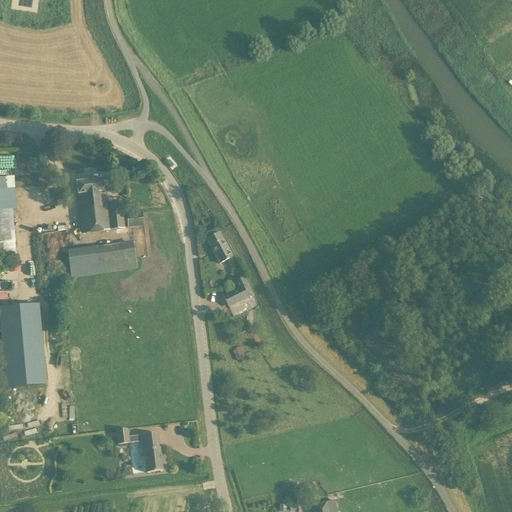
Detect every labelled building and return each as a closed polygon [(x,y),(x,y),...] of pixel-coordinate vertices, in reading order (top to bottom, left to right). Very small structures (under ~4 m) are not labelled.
[(82,234),(109,231),(124,229),(121,203),(106,204),(104,192),(105,192),(103,180),(76,183),(77,195),(82,234)] [(0,264),(6,264),(5,258),(17,257),(11,188),(0,189),(0,264)] [(127,228),(143,226),(142,213),(142,212),(126,214),(127,228)] [(219,232),(205,240),(219,264),(226,260),(231,269),(237,266),(232,256),(219,232)] [(90,247),(68,250),(72,278),(94,275),(90,247)] [(253,295),(245,277),(233,283),(236,289),(222,296),(227,308),(253,295)] [(38,304),(0,307),(0,329),(5,389),(45,385),(38,304)] [(234,349),(237,356),(243,354),(240,346),(234,349)] [(128,429),(117,430),(118,445),(129,444),(128,429)] [(138,432),(142,479),(166,477),(160,430),(138,432)] [(328,511),(326,502),(311,505),(312,511),(328,511)]
